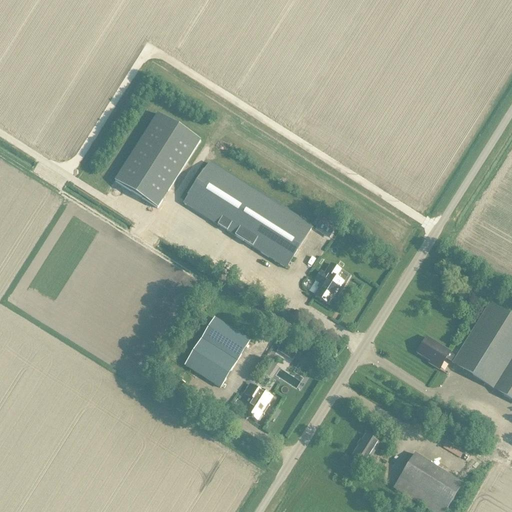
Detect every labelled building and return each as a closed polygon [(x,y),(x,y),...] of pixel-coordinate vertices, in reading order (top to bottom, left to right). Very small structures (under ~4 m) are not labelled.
[(114,182),(157,210),(201,142),(158,114),(114,182)] [(311,228),(209,163),(183,203),(285,269),(311,228)] [(336,227),(322,218),(316,228),(329,237),(336,227)] [(252,258),(257,251),(245,243),(240,251),(252,258)] [(338,293),(344,283),(336,279),(341,271),(330,265),(324,275),(320,272),(315,281),(321,285),(314,296),(328,305),(337,292),(338,293)] [(511,358),(511,318),(489,304),(455,358),(452,363),(493,389),(511,358)] [(215,318),(201,339),(236,362),(250,341),(215,318)] [(452,363),(455,358),(448,354),(449,352),(426,338),(416,353),(428,360),(427,362),(437,369),(445,357),(452,361),(451,363),(452,363)] [(220,388),(236,362),(201,339),(185,365),(220,388)] [(511,401),(511,358),(493,389),(511,401)] [(257,420),(271,398),(255,388),(249,397),(252,399),(243,412),(252,417),(251,418),(253,419),(253,418),(257,420)] [(366,464),(379,444),(365,435),(352,456),(366,464)] [(429,511),(444,511),(462,484),(414,454),(393,489),(429,511)]
